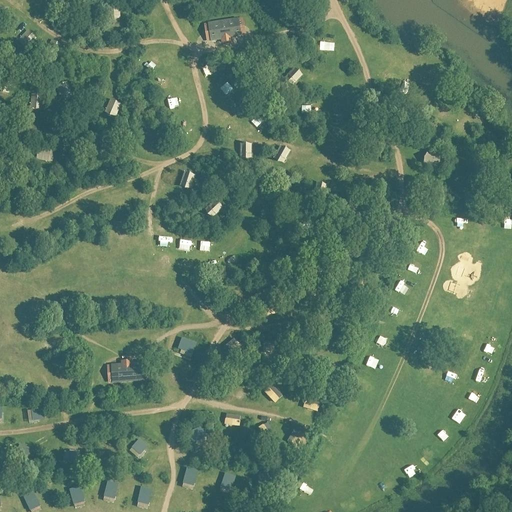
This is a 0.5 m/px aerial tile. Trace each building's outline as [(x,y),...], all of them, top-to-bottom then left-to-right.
[(283,13),(279,15),(284,25),(288,23),(283,13)] [(118,30),(125,22),(116,15),(109,23),(118,30)] [(209,23),(204,24),(208,43),(211,42),(221,41),(221,44),(233,42),(233,40),(242,37),(246,36),(244,18),(209,23)] [(324,52),(339,52),(339,44),(324,43),(324,52)] [(154,70),(165,67),(163,56),(151,59),(154,70)] [(166,101),(169,112),(179,109),(176,99),(166,101)] [(308,116),(318,116),(318,107),(308,107),(308,116)] [(265,120),(256,124),(261,133),(269,130),(265,120)] [(144,151),(158,155),(161,147),(147,143),(144,151)] [(41,161),(44,168),(57,161),(54,154),(41,161)] [(329,189),(338,191),(340,183),(331,181),(329,189)] [(226,210),(229,204),(222,200),(219,206),(226,210)] [(466,220),(457,221),(459,231),(467,230),(466,220)] [(170,237),(169,228),(160,229),(161,238),(170,237)] [(193,240),(185,237),(181,246),(189,250),(193,240)] [(402,297),(411,297),(411,289),(403,289),(402,297)] [(96,301),(98,310),(105,309),(102,299),(96,301)] [(196,344),(182,339),(178,349),(193,354),(196,344)] [(55,342),(43,343),(44,352),(56,351),(55,342)] [(108,384),(112,384),(143,381),(148,381),(146,362),(142,363),(143,363),(133,364),(133,360),(121,361),(121,364),(112,365),(107,365),(108,384)] [(435,380),(440,376),(431,366),(426,371),(435,380)] [(268,388),(266,398),(278,400),(279,389),(268,388)] [(346,412),(353,417),(359,408),(353,403),(346,412)] [(44,408),(34,405),(31,415),(41,418),(44,408)] [(202,429),(188,435),(193,444),(206,438),(202,429)] [(27,450),(18,446),(14,456),(23,460),(27,450)] [(44,448),(34,447),(33,458),(43,459),(44,448)] [(85,457),(75,455),(73,465),(83,467),(85,457)] [(197,480),(203,466),(194,462),(188,475),(197,480)] [(242,479),(248,466),(238,462),(233,475),(242,479)] [(273,488),(278,475),(269,471),(263,484),(273,488)] [(215,485),(226,485),(226,473),(214,474),(215,485)] [(114,498),(115,484),(105,483),(104,498),(114,498)] [(81,498),(78,484),(68,487),(71,501),(81,498)] [(155,499),(151,485),(141,488),(145,502),(155,499)] [(93,488),(94,502),(102,501),(101,487),(93,488)] [(36,505),(32,491),(22,494),(26,508),(36,505)]
